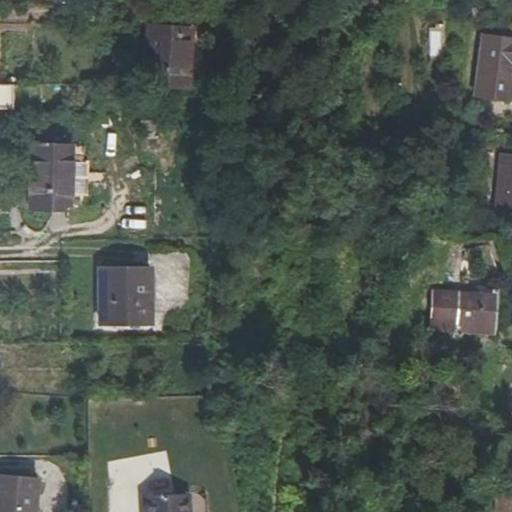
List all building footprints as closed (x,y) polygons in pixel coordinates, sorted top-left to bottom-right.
[(158,88),(199,85),(193,25),(152,29),(158,88)] [(511,84),(511,36),(484,33),(476,91),(510,96),(511,84)] [(97,84),(95,92),(94,100),(119,101),(121,85),(97,84)] [(22,89),(0,88),(0,115),(21,116),(22,89)] [(141,131),(161,131),(162,120),(142,120),(141,131)] [(74,193),(74,163),(73,145),(33,145),(33,211),(74,211),(74,193)] [(495,207),(511,209),(511,151),(503,150),(495,207)] [(88,193),(88,163),(74,163),(74,193),(88,193)] [(109,321),(156,319),(155,266),(107,267),(109,321)] [(429,332),(488,335),(490,298),(430,296),(429,332)] [(511,442),(497,442),(496,487),(510,488),(511,442)] [(46,511),(47,509),(40,508),(43,476),(5,472),(0,511),(46,511)] [(509,511),(510,488),(496,487),(495,511),(509,511)] [(147,511),(194,511),(193,493),(147,495),(147,511)]
